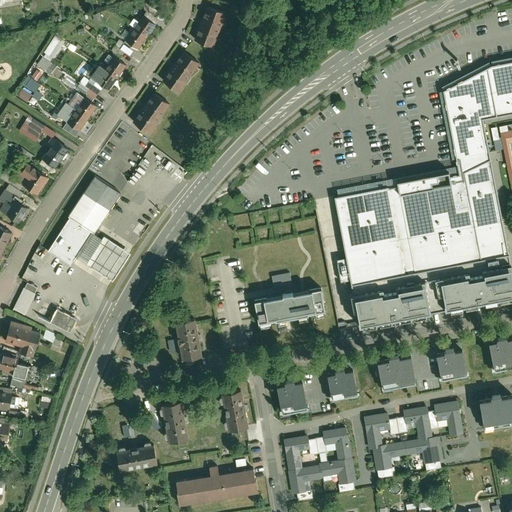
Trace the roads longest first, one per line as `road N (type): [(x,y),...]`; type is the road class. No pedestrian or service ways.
road 1 (secondary): [(461,0),(331,66),(242,142),(181,217),(109,337),(46,511)]
road 2 (residential): [(0,285),(19,244),(177,25),(184,0)]
road 3 (residential): [(511,314),(258,364)]
road 4 (residential): [(279,511),(258,364)]
